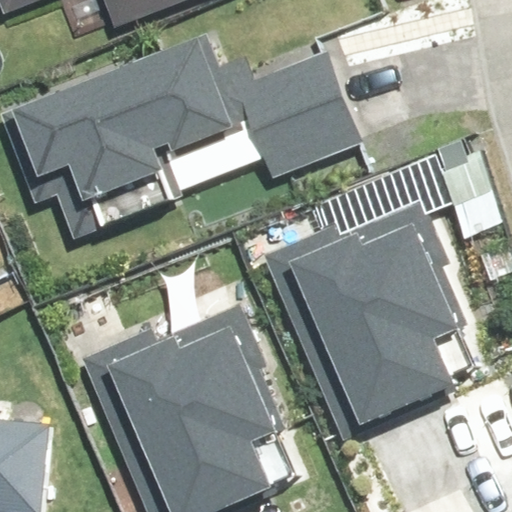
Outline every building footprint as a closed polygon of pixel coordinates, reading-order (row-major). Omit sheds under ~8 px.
[(16,0),(23,17),(64,0),(137,0),(141,11),(166,0),(16,0)] [(239,38),(25,117),(55,198),(74,191),(85,220),(203,177),(194,153),(208,147),(211,155),(271,133),(290,184),(388,148),(352,52),(275,81),(268,61),(251,68),(239,38)] [(352,230),(287,256),(358,429),(388,417),(394,432),(495,391),(474,338),(496,328),(446,206),(357,242),(352,230)] [(170,334),(108,361),(174,511),(267,511),(312,492),(292,446),(315,436),(261,314),(178,351),(170,334)] [(0,506),(50,511),(59,415),(9,411),(10,399),(0,397),(0,506)]
